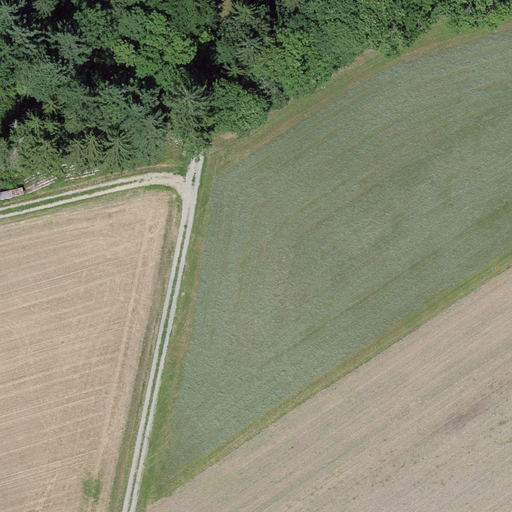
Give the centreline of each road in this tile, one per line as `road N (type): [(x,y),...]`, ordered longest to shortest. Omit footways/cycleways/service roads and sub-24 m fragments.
road 1 (track): [(135,511),(227,0)]
road 2 (track): [(0,209),(199,165)]
road 3 (track): [(208,125),(163,0)]
